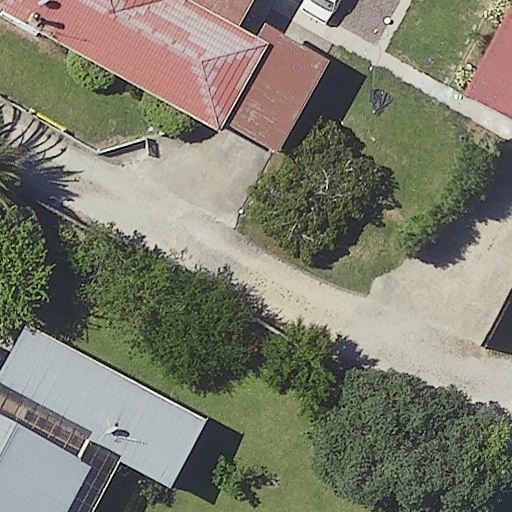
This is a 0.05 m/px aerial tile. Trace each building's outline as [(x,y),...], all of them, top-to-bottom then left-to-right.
[(208,0),(15,0),(2,24),(234,151),(280,69),(196,22),(208,0)] [(511,64),(487,112),(511,125),(511,64)] [(511,279),(511,149),(429,286),(487,321),(511,279)] [(223,433),(40,342),(6,410),(186,504),(223,433)] [(0,511),(96,511),(108,490),(0,434),(0,511)]
